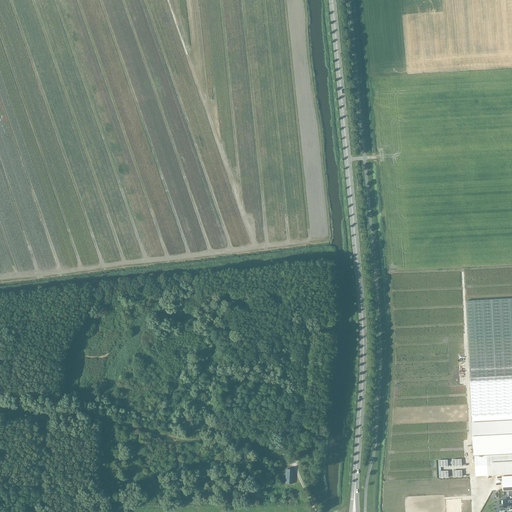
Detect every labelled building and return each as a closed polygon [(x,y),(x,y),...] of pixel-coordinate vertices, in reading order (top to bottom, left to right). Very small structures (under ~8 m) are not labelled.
[(511,298),(467,300),(473,429),(511,427),(511,298)] [(511,427),(473,429),(474,456),(475,456),(511,454),(511,427)] [(511,454),(475,456),(476,476),(482,476),(487,475),(511,474),(511,454)] [(293,469),(286,469),(285,483),(292,484),(293,469)] [(511,490),(511,476),(502,477),(503,491),(511,490)] [(503,500),(504,509),(505,509),(505,510),(506,511),(507,511),(508,510),(508,509),(510,509),(511,510),(511,495),(508,496),(509,499),(503,500)]
